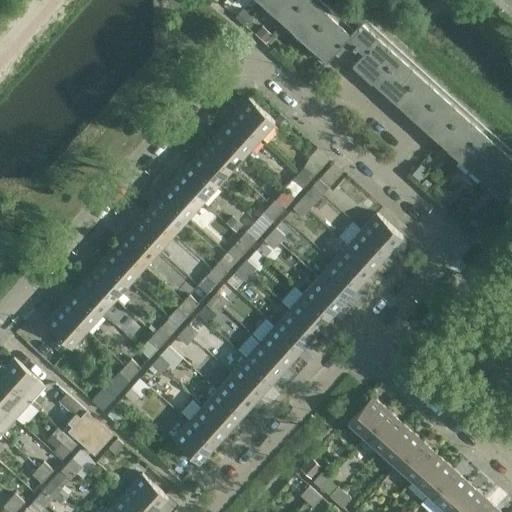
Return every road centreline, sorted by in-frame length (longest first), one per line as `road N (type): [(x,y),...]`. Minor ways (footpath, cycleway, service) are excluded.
road 1 (residential): [(0,319),(233,72),(271,77),(435,222),(442,237)]
road 2 (residential): [(210,511),(368,339)]
road 3 (residential): [(497,451),(368,339)]
road 4 (residential): [(368,339),(434,265),(442,237)]
